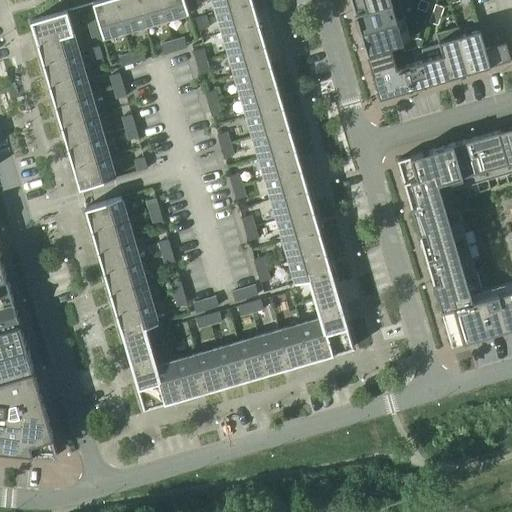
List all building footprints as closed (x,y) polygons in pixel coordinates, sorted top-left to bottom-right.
[(125,31),(115,0),(97,0),(92,2),(103,38),(125,31)] [(137,0),(115,0),(125,31),(145,25),(137,0)] [(137,0),(145,25),(166,19),(160,0),(137,0)] [(184,0),(160,0),(166,19),(188,13),(184,0)] [(195,0),(184,0),(188,10),(197,7),(195,0)] [(212,0),(216,12),(252,1),(251,0),(212,0)] [(350,0),(354,11),(392,0),(350,0)] [(392,0),(354,11),(359,30),(404,17),(398,0),(392,0)] [(419,0),(417,8),(426,12),(429,3),(421,0),(419,0)] [(216,12),(222,32),(258,22),(252,1),(216,12)] [(435,5),(432,14),(441,17),(444,8),(435,5)] [(30,20),(36,41),(72,31),(66,9),(30,20)] [(85,15),(88,27),(98,24),(94,12),(85,15)] [(195,18),(198,27),(210,24),(207,14),(195,18)] [(441,17),(432,14),(429,23),(438,26),(441,17)] [(359,30),(365,51),(410,38),(404,17),(359,30)] [(222,32),(228,53),(264,42),(258,22),(222,32)] [(98,24),(88,27),(92,38),(101,35),(98,24)] [(458,26),(457,27),(470,71),(510,59),(505,41),(484,47),(478,25),(460,30),(458,26)] [(457,27),(437,32),(450,77),(470,71),(457,27)] [(36,41),(42,62),(78,52),(72,31),(36,41)] [(442,53),(424,59),(431,83),(450,77),(437,32),(436,33),(442,53)] [(184,37),(172,41),(175,50),(186,47),(184,37)] [(403,42),(401,42),(403,51),(420,46),(422,39),(417,37),(410,39),(410,40),(403,42)] [(366,53),(372,74),(396,67),(390,46),(401,42),(403,42),(410,40),(410,39),(410,38),(365,51),(366,53)] [(175,50),(172,41),(161,44),(163,53),(175,50)] [(228,53),(234,74),(270,63),(264,42),(228,53)] [(102,56),(99,46),(87,49),(90,59),(102,56)] [(193,51),(196,62),(206,60),(202,48),(193,51)] [(142,49),(131,53),(133,62),(145,59),(142,49)] [(42,62),(48,83),(84,72),(78,52),(42,62)] [(133,62),(131,53),(119,56),(122,65),(133,62)] [(421,59),(401,65),(408,89),(431,83),(424,59),(421,59)] [(206,60),(196,62),(200,74),(209,71),(206,60)] [(234,74),(240,94),(276,84),(270,63),(234,74)] [(396,67),(372,74),(379,98),(408,89),(401,65),(396,67)] [(48,83),(54,104),(90,93),(84,72),(48,83)] [(109,75),(113,87),(122,84),(119,73),(109,75)] [(122,84),(113,87),(116,98),(126,96),(122,84)] [(240,94),(246,115),(282,105),(276,84),(240,94)] [(205,92),(208,104),(218,101),(214,90),(205,92)] [(54,104),(60,124),(97,114),(90,93),(54,104)] [(218,101),(208,104),(212,115),(221,113),(218,101)] [(246,115),(252,136),(288,126),(282,105),(246,115)] [(60,124),(66,145),(103,135),(97,114),(60,124)] [(121,117),(125,128),(134,126),(131,114),(121,117)] [(496,130),(506,162),(511,160),(511,125),(510,126),(509,124),(493,128),(494,131),(496,130)] [(134,126),(125,128),(128,140),(138,137),(134,126)] [(252,136),(258,157),(295,147),(288,126),(252,136)] [(484,169),(506,162),(496,130),(494,131),(477,136),(474,137),(484,169)] [(217,134),(220,146),(230,143),(227,131),(217,134)] [(66,145),(72,166),(109,155),(104,140),(103,135),(66,145)] [(474,137),(452,143),(461,175),(484,169),(474,137)] [(230,143),(220,146),(224,157),(233,154),(230,143)] [(461,175),(452,143),(432,149),(438,170),(441,181),(461,175)] [(258,157),(265,178),(301,168),(295,147),(258,157)] [(397,159),(403,180),(438,170),(432,149),(397,159)] [(109,155),(72,166),(79,188),(115,177),(109,155)] [(134,159),(137,171),(147,168),(143,157),(134,159)] [(265,178),(271,199),(307,188),(301,168),(265,178)] [(410,205),(442,197),(437,182),(440,181),(441,181),(438,170),(403,180),(410,205)] [(229,176),(233,187),(242,185),(239,173),(229,176)] [(242,185),(233,187),(236,199),(246,196),(242,185)] [(271,199),(277,220),(313,209),(307,188),(271,199)] [(85,207),(91,229),(127,218),(121,196),(85,207)] [(418,231),(449,223),(442,197),(410,205),(412,209),(410,210),(416,228),(417,228),(418,231)] [(146,200),(149,212),(159,209),(155,198),(146,200)] [(159,209),(149,212),(153,223),(162,220),(159,209)] [(277,220),(283,240),(319,230),(313,209),(277,220)] [(241,217),(245,229),(254,226),(251,215),(241,217)] [(91,229),(97,250),(133,239),(127,218),(91,229)] [(418,233),(425,256),(456,248),(449,223),(418,231),(418,233)] [(254,226),(245,229),(248,240),(258,237),(254,226)] [(319,230),(283,240),(289,261),(325,251),(319,230)] [(477,297),(440,308),(442,315),(444,319),(446,327),(450,339),(451,344),(454,343),(458,341),(466,339),(470,338),(475,336),(486,333),(495,330),(500,329),(511,325),(511,238),(511,239),(511,241),(511,287),(498,292),(497,292),(486,295),(483,296),(477,298),(477,297)] [(97,250),(103,270),(139,260),(133,239),(97,250)] [(158,242),(161,253),(171,250),(168,239),(158,242)] [(456,248),(425,256),(433,281),(464,273),(456,248)] [(171,250),(161,253),(165,265),(174,262),(171,250)] [(295,283),(308,279),(331,272),(325,251),(289,261),(295,283)] [(253,259),(257,270),(266,268),(263,256),(253,259)] [(103,270),(109,291),(145,280),(139,260),(103,270)] [(266,268),(257,270),(260,282),(270,279),(266,268)] [(308,279),(319,315),(342,309),(331,272),(308,279)] [(464,273),(433,281),(433,285),(432,285),(438,305),(470,296),(464,273)] [(0,279),(0,304),(13,300),(6,277),(0,279)] [(109,291),(115,312),(151,301),(145,280),(109,291)] [(170,283),(174,295),(183,292),(180,280),(170,283)] [(255,284),(243,288),(246,297),(257,294),(255,284)] [(246,297),(243,288),(232,291),(234,301),(246,297)] [(183,292),(174,295),(177,306),(186,303),(183,292)] [(215,296),(204,299),(207,309),(218,305),(215,296)] [(207,309),(204,299),(192,303),(195,312),(207,309)] [(260,299),(249,303),(252,312),(263,309),(260,299)] [(0,329),(15,325),(20,323),(15,308),(13,300),(0,304),(0,329)] [(115,312),(122,334),(145,327),(158,323),(151,301),(115,312)] [(252,312),(249,303),(237,306),(240,315),(252,312)] [(319,315),(319,317),(320,317),(331,354),(353,347),(342,309),(319,315)] [(219,311),(207,315),(210,324),(222,321),(219,311)] [(210,324),(207,315),(196,318),(199,328),(210,324)] [(319,317),(300,323),(310,360),(331,354),(320,317),(319,317)] [(0,354),(26,346),(20,323),(15,325),(0,329),(0,354)] [(300,323),(279,329),(290,366),(310,360),(300,323)] [(122,334),(132,370),(156,363),(145,327),(122,334)] [(279,329),(258,335),(269,372),(290,366),(279,329)] [(258,335),(237,341),(248,378),(269,372),(258,335)] [(237,341),(217,347),(227,384),(248,378),(237,341)] [(0,354),(0,379),(33,369),(26,346),(0,354)] [(217,347),(196,353),(207,390),(227,384),(217,347)] [(196,353),(175,359),(186,396),(207,390),(196,353)] [(175,359),(156,365),(155,365),(165,402),(186,396),(175,359)] [(156,363),(132,370),(143,408),(165,402),(155,365),(156,365),(156,363)] [(0,449),(58,455),(33,369),(0,379),(0,449)]
